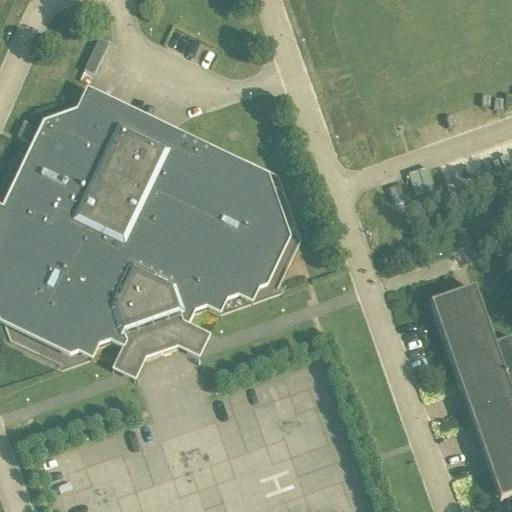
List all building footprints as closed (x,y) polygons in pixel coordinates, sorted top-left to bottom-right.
[(83,76),(91,80),(107,47),(98,43),(83,76)] [(0,211),(0,328),(68,361),(77,358),(91,365),(98,350),(109,347),(121,353),(111,374),(134,385),(145,363),(176,353),(198,363),(210,339),(188,329),(194,317),(205,313),(219,320),(226,305),(237,302),(251,309),(258,294),(266,291),(289,242),(267,180),(86,93),(76,114),(42,126),(1,212),(0,211)] [(24,126),(16,140),(25,145),(33,130),(24,126)] [(389,194),(394,209),(404,205),(398,190),(389,194)] [(467,305),(464,296),(429,309),(460,395),(467,398),(471,409),(470,409),(469,410),(468,411),(468,412),(468,413),(468,414),(473,429),(473,430),(474,431),(475,431),(476,432),(478,432),(479,431),(482,442),(479,449),(495,495),(502,492),(506,503),(511,500),(511,346),(510,341),(492,347),(476,302),(467,305)]
